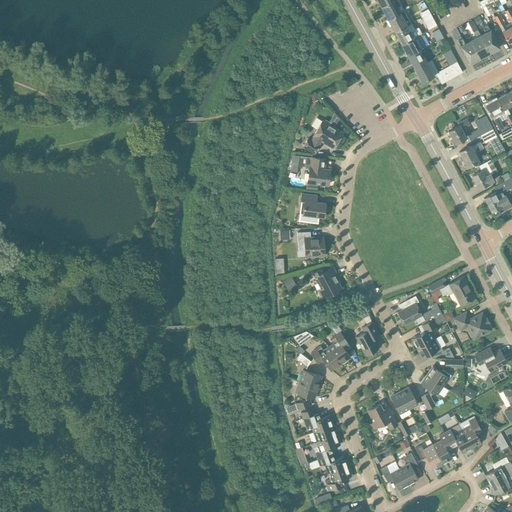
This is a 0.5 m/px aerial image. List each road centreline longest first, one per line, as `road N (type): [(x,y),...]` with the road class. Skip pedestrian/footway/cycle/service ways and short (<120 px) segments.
road 1 (residential): [(399,351),(343,235),(347,177),(356,153),(417,119)]
road 2 (residential): [(382,511),(344,394),(399,351)]
road 3 (tertiary): [(417,119),(347,0)]
road 4 (tertiary): [(481,241),(417,119)]
